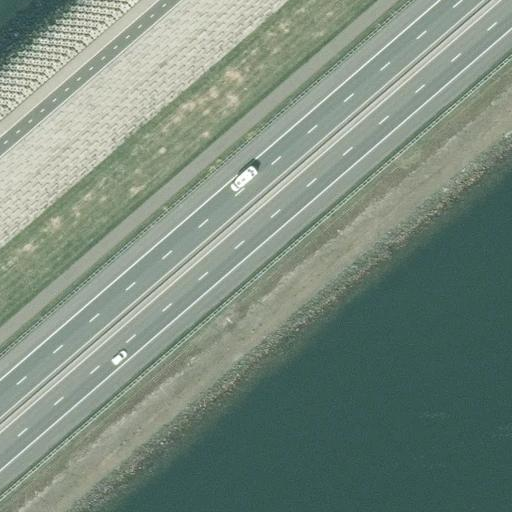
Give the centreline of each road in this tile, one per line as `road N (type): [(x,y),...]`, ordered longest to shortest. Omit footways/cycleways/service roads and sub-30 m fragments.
road 1 (motorway): [(0,451),(511,9)]
road 2 (motorway): [(461,0),(0,399)]
